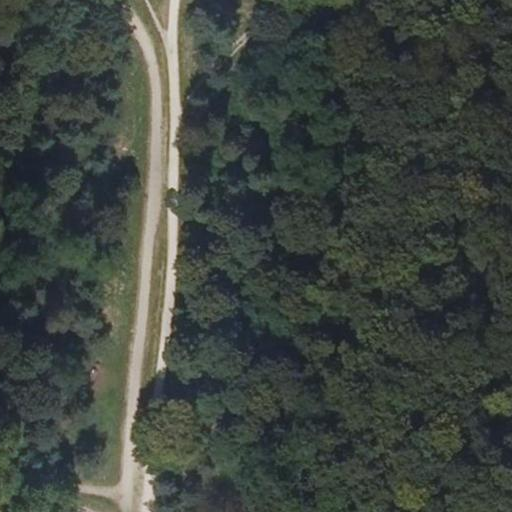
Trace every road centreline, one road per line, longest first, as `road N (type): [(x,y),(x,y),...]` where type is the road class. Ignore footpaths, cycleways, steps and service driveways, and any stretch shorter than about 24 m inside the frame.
road 1 (unknown): [(113,0),(136,23),(155,75),(130,478),(141,511)]
road 2 (track): [(176,0),(178,109),(146,511)]
road 3 (unknown): [(155,136),(207,74),(293,0)]
